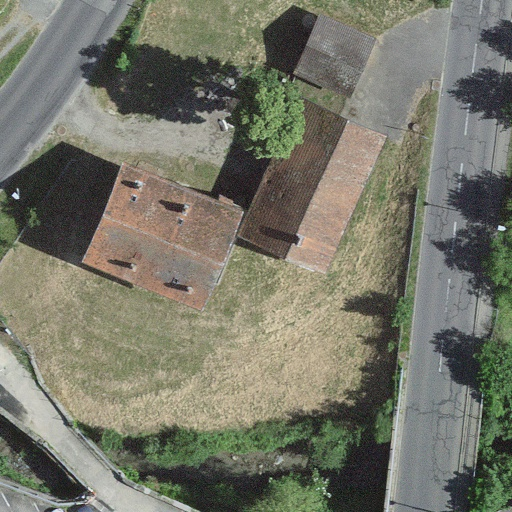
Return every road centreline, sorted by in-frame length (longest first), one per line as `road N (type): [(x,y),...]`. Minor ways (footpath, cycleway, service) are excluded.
road 1 (tertiary): [(426,511),(491,0)]
road 2 (secondary): [(105,0),(0,148)]
